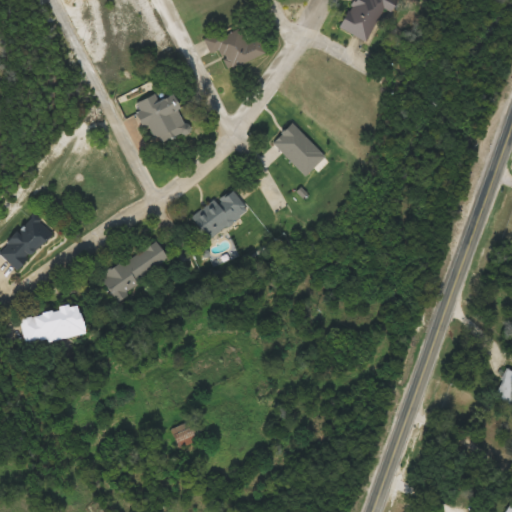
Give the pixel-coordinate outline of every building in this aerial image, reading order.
[(353,0),(341,30),(369,41),(383,8),(391,11),(395,0),(353,0)] [(266,55),(259,39),(248,43),(242,28),(208,41),(212,53),(219,51),(226,70),(266,55)] [(158,146),(190,128),(168,89),(136,108),(158,146)] [(207,239),(248,213),(234,190),(192,217),(207,239)] [(0,248),(0,254),(16,271),(54,235),(34,215),(0,248)] [(100,273),(113,296),(171,264),(158,241),(100,273)] [(26,345),(85,332),(79,303),(20,317),(26,345)] [(511,401),(511,371),(507,369),(492,397),(510,406),(511,401)]
